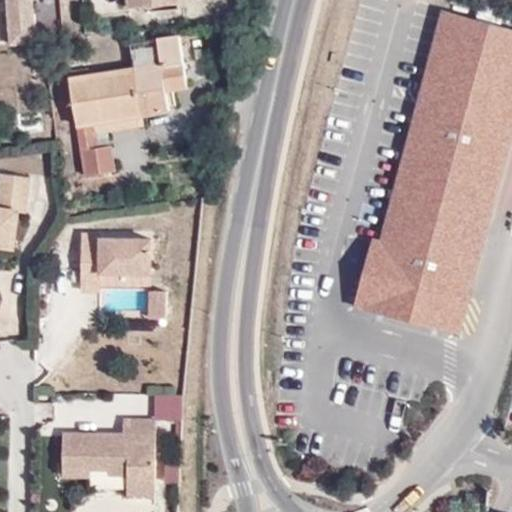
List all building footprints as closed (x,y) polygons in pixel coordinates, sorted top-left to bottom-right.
[(29,0),(4,0),(7,38),(32,36),(29,0)] [(457,328),(511,121),(511,27),(459,13),(444,9),(382,241),(372,238),(355,301),(392,311),(457,328)] [(207,43),(205,31),(180,36),(182,48),(207,43)] [(182,48),(180,36),(127,48),(128,57),(182,48)] [(187,84),(213,80),(207,43),(182,48),(187,84)] [(187,84),(182,48),(128,57),(130,68),(137,115),(166,110),(163,88),(187,84)] [(130,68),(87,75),(95,122),(137,115),(130,68)] [(67,78),(73,126),(90,123),(95,122),(87,75),(67,78)] [(92,132),(139,124),(137,115),(95,122),(90,123),(92,132)] [(90,123),(73,126),(77,149),(94,146),(92,132),(90,123)] [(94,146),(77,149),(81,175),(113,170),(109,144),(94,146)] [(0,254),(13,256),(18,215),(25,216),(29,184),(0,179),(0,254)] [(103,273),(155,273),(155,235),(102,234),(103,230),(82,230),(82,290),(103,291),(103,273)] [(149,316),(168,316),(168,289),(150,289),(149,316)] [(128,494),(156,495),(157,416),(124,416),(124,430),(63,430),(63,476),(92,476),(92,469),(110,469),(110,474),(128,475),(128,494)]
